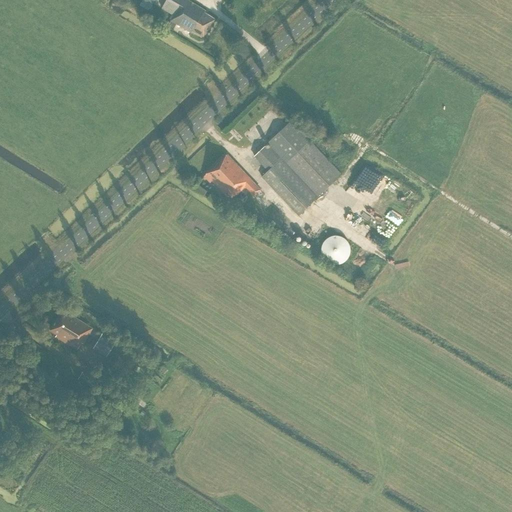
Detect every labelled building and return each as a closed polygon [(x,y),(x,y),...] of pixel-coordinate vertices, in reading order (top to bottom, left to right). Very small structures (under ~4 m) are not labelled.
[(204,38),(215,19),(204,12),(205,11),(188,0),(166,0),(163,6),(175,14),(171,20),(192,33),(193,31),(204,38)] [(268,143),(255,156),(268,171),(262,176),(298,215),(318,196),(342,174),(291,121),(268,143)] [(245,186),(255,196),(261,190),(227,154),(204,176),(210,183),(212,181),(230,199),(236,194),(237,195),(245,186)] [(327,240),(325,242),(323,244),(322,247),(322,250),(322,254),(323,257),(324,259),(326,262),(329,264),(332,265),(335,266),(338,266),(341,266),(344,264),(346,263),(349,260),(350,258),(351,255),(352,252),(352,249),(351,246),(349,243),(347,240),(345,238),(342,237),(339,236),(336,236),(333,237),(330,238),(327,240)] [(82,344),(92,328),(69,314),(68,316),(61,312),(49,330),(56,334),(55,336),(76,350),(81,343),(82,344)] [(104,359),(115,341),(102,333),(91,351),(104,359)] [(77,379),(88,386),(92,378),(82,372),(77,379)] [(33,456),(37,451),(26,442),(21,448),(33,456)]
